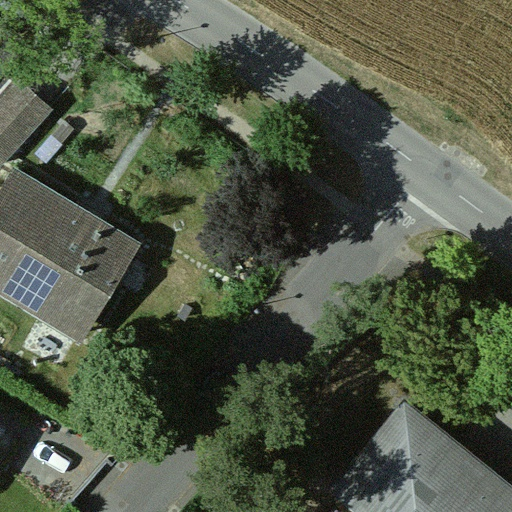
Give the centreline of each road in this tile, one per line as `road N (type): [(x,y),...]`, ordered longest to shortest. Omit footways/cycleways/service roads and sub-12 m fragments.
road 1 (residential): [(128,511),(427,171)]
road 2 (tertiary): [(175,0),(427,171)]
